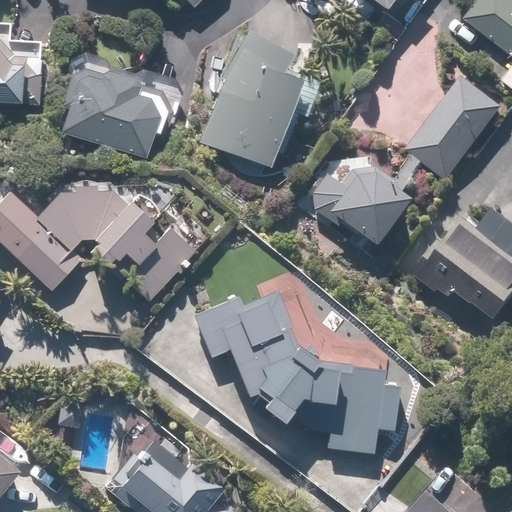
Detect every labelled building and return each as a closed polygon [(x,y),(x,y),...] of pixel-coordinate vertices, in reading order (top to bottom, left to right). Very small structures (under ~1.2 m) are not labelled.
[(374,0),(388,10),(395,0),(374,0)] [(511,0),(481,0),(469,17),(511,50),(511,0)] [(47,39),(17,37),(18,19),(2,19),(0,16),(0,97),(32,97),(33,70),(45,70),(47,39)] [(205,138),(279,165),(314,73),(297,66),(304,47),(248,25),(205,138)] [(59,127),(149,156),(171,111),(161,92),(149,88),(152,79),(149,72),(119,62),(111,65),(89,58),(81,61),(59,127)] [(468,73),(410,147),(450,178),(508,104),(468,73)] [(345,207),(388,237),(421,189),(381,161),(358,164),(348,178),(334,168),(320,189),(319,204),(338,217),(345,207)] [(67,188),(43,212),(18,187),(0,205),(0,232),(55,287),(87,255),(77,246),(87,236),(101,235),(123,258),(134,247),(145,258),(164,240),(152,228),(163,217),(140,194),(133,202),(118,186),(67,188)] [(446,233),(421,270),(458,296),(467,283),(511,313),(511,312),(511,207),(503,201),(487,223),(475,215),(457,240),(446,233)] [(194,312),(211,350),(224,344),(250,403),(268,416),(272,410),(284,418),(289,411),(305,422),(329,426),(326,441),(371,448),(375,426),(394,429),(401,382),(384,380),(386,366),(322,355),(295,340),(273,289),(240,303),(236,293),(194,312)] [(0,309),(8,295),(0,290),(0,309)] [(251,511),(226,490),(233,482),(202,456),(195,464),(163,436),(146,456),(139,449),(109,483),(140,510),(138,511),(251,511)] [(0,441),(0,499),(29,466),(0,441)]
